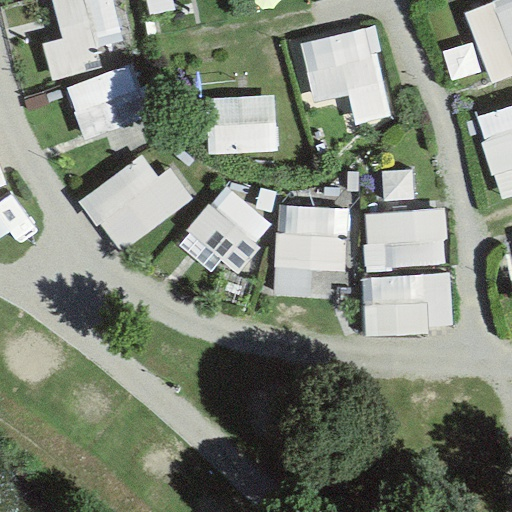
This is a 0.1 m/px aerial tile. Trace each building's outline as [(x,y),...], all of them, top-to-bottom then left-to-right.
[(120,0),(59,0),(62,31),(47,32),(50,65),(97,60),(94,33),(123,30),(120,0)] [(511,0),(471,0),(490,68),(511,62),(511,0)] [(308,93),(343,90),(345,113),(387,110),(381,19),(303,25),(308,93)] [(83,128),(151,110),(136,56),(69,74),(83,128)] [(280,141),(277,83),(210,86),(213,144),(280,141)] [(499,180),(511,176),(511,93),(476,105),(499,180)] [(191,188),(150,137),(81,192),(123,243),(191,188)] [(229,174),(178,231),(220,270),(272,213),(229,174)] [(310,285),(311,257),(349,257),(350,196),(278,196),(277,285),(310,285)] [(447,197),(366,201),(369,259),(450,254),(447,197)] [(368,323),(455,319),(453,260),(366,264),(368,323)] [(5,350),(42,372),(59,342),(23,321),(5,350)]
